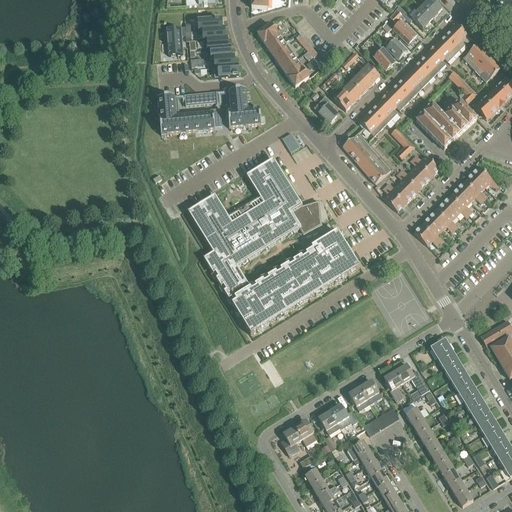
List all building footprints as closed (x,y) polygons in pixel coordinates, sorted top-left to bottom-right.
[(186,0),(186,8),(186,9),(215,7),(214,0),(186,0)] [(427,0),(429,1),(421,10),(432,21),(442,11),(430,0),(435,0),(437,1),(438,0),(427,0)] [(511,0),(500,0),(496,4),(511,22),(511,0)] [(268,2),(252,1),(251,12),(268,13),(268,2)] [(397,14),(405,22),(406,22),(409,25),(412,21),(423,31),(432,21),(421,10),(411,20),(407,16),(404,19),(398,13),(397,14)] [(403,25),(405,22),(397,14),(391,20),(398,27),(393,32),(408,46),(417,38),(403,25)] [(221,22),(198,24),(198,34),(222,31),(221,22)] [(386,26),(382,30),(388,35),(391,32),(386,26)] [(445,39),(459,53),(466,47),(464,45),(469,40),(470,42),(471,42),(462,33),(463,31),(459,27),(457,28),(456,27),(445,39)] [(271,28),(258,38),(264,47),(278,37),(271,28)] [(181,30),(167,31),(169,58),(183,57),(181,30)] [(222,31),(198,34),(202,34),(203,43),(227,41),(225,41),(224,31),(222,31)] [(278,37),(264,47),(271,56),(284,46),(278,37)] [(453,60),(459,53),(445,39),(434,50),(434,49),(433,51),(447,65),(448,65),(446,63),(451,58),(453,60)] [(227,41),(203,43),(203,52),(206,52),(227,50),(227,41)] [(398,62),(407,53),(395,41),(386,50),(398,62)] [(284,46),(271,56),(277,64),(291,55),(284,46)] [(468,66),(474,73),(489,59),(478,47),(463,61),(463,62),(465,60),(470,65),(468,66)] [(378,56),(373,60),(385,74),(394,66),(382,52),(379,48),(375,52),(378,56)] [(231,59),(230,50),(227,50),(206,52),(207,62),(234,59),(231,59)] [(419,65),(434,79),(440,73),(438,71),(443,66),(445,68),(445,67),(431,53),(429,54),(430,54),(419,65)] [(291,55),(277,64),(284,73),(297,63),(291,55)] [(350,59),(346,63),(349,67),(354,63),(358,58),(355,55),(350,59)] [(234,59),(207,62),(210,62),(210,71),(238,69),(238,68),(235,69),(234,59)] [(489,59),(474,73),(480,80),(482,78),(487,83),(485,85),(500,71),(489,59)] [(314,61),(306,67),(311,72),(318,66),(314,61)] [(297,63),(284,73),(290,82),(303,72),(297,63)] [(408,76),(422,91),(423,90),(421,89),(425,84),(427,86),(434,79),(419,65),(408,76)] [(359,77),(371,88),(379,80),(368,68),(359,77)] [(238,69),(210,71),(214,71),(214,81),(238,79),(238,69)] [(303,72),(290,82),(297,91),(310,81),(303,72)] [(333,76),(328,81),(332,84),(337,79),(333,76)] [(396,88),(411,102),(417,96),(416,94),(420,89),(422,91),(408,76),(396,88)] [(351,85),(362,97),(371,88),(359,77),(351,85)] [(498,88),(509,100),(511,98),(511,87),(506,81),(498,88)] [(342,93),(354,105),(362,97),(351,85),(342,93)] [(404,109),(411,102),(396,88),(386,99),(385,98),(384,99),(385,100),(399,114),(400,114),(398,112),(403,107),(404,109)] [(490,95),(502,108),(509,100),(498,88),(490,95)] [(245,92),(225,94),(229,131),(261,128),(259,111),(252,112),(247,112),(245,92)] [(334,102),(346,114),(354,105),(342,93),(334,102)] [(218,95),(184,98),(185,109),(219,106),(218,95)] [(483,103),(494,115),(502,108),(490,95),(483,103)] [(177,98),(157,100),(161,137),(215,132),(215,130),(214,128),(214,127),(213,112),(179,116),(177,98)] [(324,100),(314,111),(319,116),(330,127),(338,118),(329,109),(331,107),(324,100)] [(371,114),(385,128),(392,121),(390,120),(395,115),(397,117),(397,116),(383,102),(382,101),(381,103),(382,103),(371,114)] [(432,107),(416,123),(444,151),(476,121),(470,114),(460,103),(447,115),(444,118),(432,107)] [(486,122),(494,115),(483,103),(475,110),(486,122)] [(220,112),(213,112),(214,127),(221,126),(220,112)] [(359,128),(363,132),(364,131),(374,140),(374,139),(372,138),(377,133),(379,135),(385,128),(371,114),(359,125),(360,126),(359,128)] [(399,134),(394,139),(398,143),(402,138),(399,134)] [(292,135),(283,140),(291,154),(301,149),(292,135)] [(342,150),(353,162),(369,149),(363,142),(361,143),(356,138),(358,137),(358,136),(348,145),(347,144),(343,148),(344,149),(342,150)] [(369,149),(353,162),(364,174),(379,161),(377,162),(373,157),(375,156),(369,149)] [(414,162),(432,180),(439,173),(425,159),(421,163),(416,159),(414,162)] [(379,161),(364,174),(375,187),(390,174),(384,166),(382,168),(378,163),(380,161),(379,161)] [(199,208),(188,215),(213,255),(203,261),(213,277),(215,275),(218,280),(216,281),(221,290),(223,288),(226,293),(223,294),(228,302),(231,301),(234,305),(231,307),(236,315),(239,320),(250,338),(359,270),(338,237),(313,251),(280,272),(281,274),(277,277),(275,275),(267,280),(268,282),(264,285),(263,283),(254,288),(256,290),(251,293),(237,270),(300,231),(303,237),(321,228),(318,204),(302,214),(299,210),(302,209),(273,162),(262,169),(261,168),(257,171),(257,172),(246,179),(260,202),(229,221),(214,198),(203,205),(203,204),(198,207),(199,208)] [(411,173),(425,187),(432,180),(414,162),(410,165),(415,169),(411,173)] [(472,178),(485,191),(489,187),(495,193),(498,189),(479,170),(472,178)] [(400,176),(418,194),(425,187),(411,173),(407,177),(403,173),(400,176)] [(398,187),(411,201),(418,194),(400,176),(397,179),(401,183),(398,187)] [(159,178),(153,182),(155,186),(162,182),(159,178)] [(465,185),(484,204),(486,201),(481,196),(485,191),(472,178),(465,185)] [(457,192),(471,206),(475,202),(480,207),(484,204),(465,185),(457,192)] [(386,190),(405,208),(411,201),(398,187),(393,191),(389,187),(386,190)] [(384,201),(397,215),(405,208),(386,190),(383,193),(387,198),(384,201)] [(450,200),(469,218),(472,215),(467,210),(471,206),(457,192),(450,200)] [(443,207),(457,220),(461,216),(466,221),(469,218),(450,200),(443,207)] [(436,214),(455,233),(458,230),(452,225),(457,220),(443,207),(436,214)] [(429,222),(442,235),(446,231),(452,236),(455,233),(436,214),(429,222)] [(421,229),(440,247),(443,244),(438,239),(442,235),(429,222),(421,229)] [(427,250),(427,249),(431,245),(437,251),(440,247),(421,229),(414,237),(427,250)] [(492,353),(502,369),(509,381),(511,379),(511,331),(507,323),(480,340),(489,355),(492,353)] [(430,351),(437,362),(452,353),(445,342),(444,342),(439,345),(430,351)] [(437,362),(443,373),(458,364),(452,353),(437,362)] [(443,373),(450,383),(465,374),(458,364),(443,373)] [(406,368),(394,375),(402,388),(411,382),(421,398),(429,393),(417,374),(412,377),(410,374),(406,368)] [(450,383),(457,394),(471,385),(465,374),(450,383)] [(394,375),(384,382),(391,393),(390,394),(396,404),(403,400),(397,391),(402,388),(394,375)] [(371,383),(359,390),(370,408),(381,401),(379,396),(377,393),(378,392),(375,387),(374,388),(371,383)] [(457,394),(463,405),(478,396),(471,385),(457,394)] [(359,414),(370,408),(359,390),(348,397),(351,402),(350,403),(353,408),(354,407),(359,414)] [(463,405),(470,416),(484,407),(478,396),(463,405)] [(341,407),(329,414),(337,427),(340,431),(341,433),(352,426),(353,428),(358,425),(352,414),(348,416),(345,412),(344,412),(341,407)] [(470,416),(476,427),(491,418),(484,407),(470,416)] [(387,414),(394,425),(399,422),(392,411),(387,414)] [(406,418),(412,428),(423,422),(416,411),(406,418)] [(329,414),(318,421),(326,434),(329,438),(340,431),(337,427),(329,414)] [(382,417),(389,428),(394,425),(387,414),(382,417)] [(378,420),(384,431),(389,428),(382,417),(378,420)] [(476,427),(483,437),(498,428),(491,418),(476,427)] [(373,423),(379,433),(384,431),(378,420),(373,423)] [(412,428),(418,438),(429,432),(423,422),(412,428)] [(294,430),(302,443),(305,448),(316,442),(313,436),(305,423),(294,430)] [(368,426),(375,436),(379,433),(373,423),(368,426)] [(453,427),(459,437),(464,434),(458,424),(457,424),(453,427)] [(369,437),(369,438),(370,439),(375,436),(368,426),(363,429),(369,437)] [(483,437),(489,448),(504,439),(498,428),(483,437)] [(284,443),(281,445),(289,459),(299,454),(297,451),(295,447),(302,443),(294,430),(282,438),(285,443),(284,443)] [(418,438),(425,449),(435,442),(429,432),(418,438)] [(489,448),(496,459),(511,450),(504,439),(489,448)] [(327,447),(327,448),(330,454),(336,450),(330,440),(325,443),(327,447)] [(425,449),(431,459),(441,453),(435,442),(425,449)] [(352,450),(347,453),(353,464),(369,454),(362,444),(352,450)] [(324,457),(330,454),(327,448),(321,452),(324,457)] [(496,459),(503,470),(511,464),(511,452),(511,450),(496,459)] [(431,459),(437,469),(448,463),(441,453),(431,459)] [(369,454),(353,464),(356,467),(361,464),(365,471),(375,465),(369,454)] [(301,465),(304,470),(315,464),(311,459),(301,465)] [(437,469),(443,479),(454,473),(448,463),(437,469)] [(511,464),(503,470),(509,481),(511,479),(511,464)] [(365,471),(371,481),(381,475),(375,465),(365,471)] [(304,479),(311,490),(322,483),(315,472),(304,479)] [(443,479),(449,490),(460,483),(454,473),(443,479)] [(371,481),(377,491),(388,485),(381,475),(371,481)] [(311,490),(317,500),(335,489),(334,489),(328,493),(322,483),(311,490)] [(449,490),(456,500),(466,493),(460,483),(449,490)] [(377,491),(383,502),(394,495),(388,485),(377,491)] [(335,489),(317,500),(324,510),(334,504),(331,499),(338,495),(335,489)] [(456,500),(462,511),(473,504),(466,493),(456,500)] [(383,502),(389,511),(388,511),(389,511),(400,506),(394,495),(383,502)]
